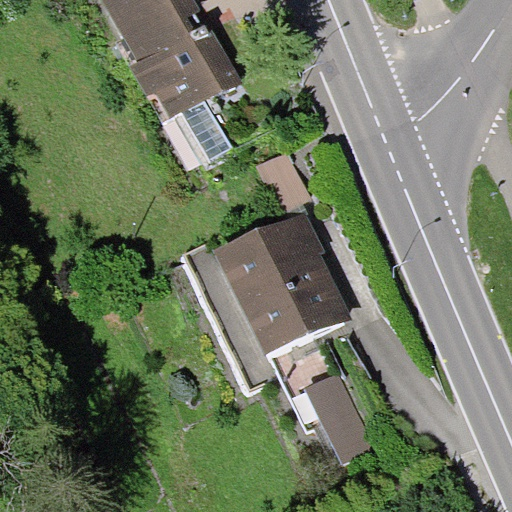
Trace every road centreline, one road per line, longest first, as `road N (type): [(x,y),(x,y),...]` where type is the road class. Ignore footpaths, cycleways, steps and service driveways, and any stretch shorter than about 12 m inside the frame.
road 1 (secondary): [(511,455),(386,132)]
road 2 (residential): [(386,132),(479,65),(511,0)]
road 3 (secondary): [(386,132),(330,0)]
